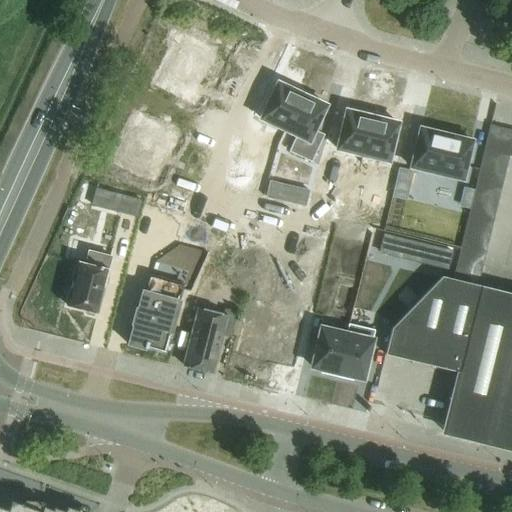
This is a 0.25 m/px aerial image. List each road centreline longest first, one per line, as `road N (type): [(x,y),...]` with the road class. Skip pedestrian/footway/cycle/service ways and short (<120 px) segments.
road 1 (secondary): [(0,223),(102,0)]
road 2 (tertiary): [(511,484),(291,432)]
road 3 (tertiary): [(100,416),(136,441),(277,493)]
road 4 (tertiary): [(291,432),(231,416),(100,416)]
road 5 (residential): [(439,71),(321,35)]
